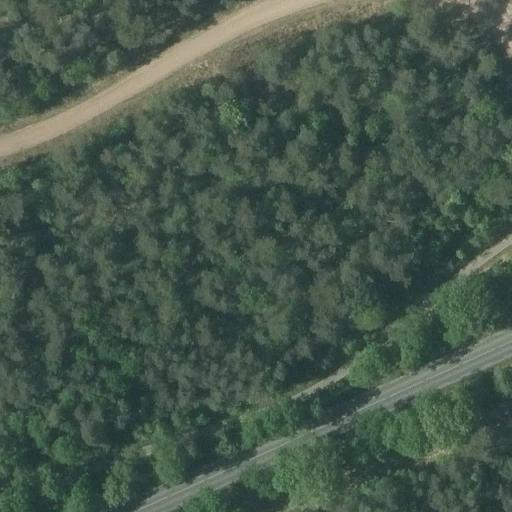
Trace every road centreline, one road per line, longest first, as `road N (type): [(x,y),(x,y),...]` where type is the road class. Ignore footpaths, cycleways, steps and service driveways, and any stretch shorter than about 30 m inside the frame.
road 1 (secondary): [(136,511),(511,340)]
road 2 (track): [(0,143),(114,92),(236,23),(302,0)]
